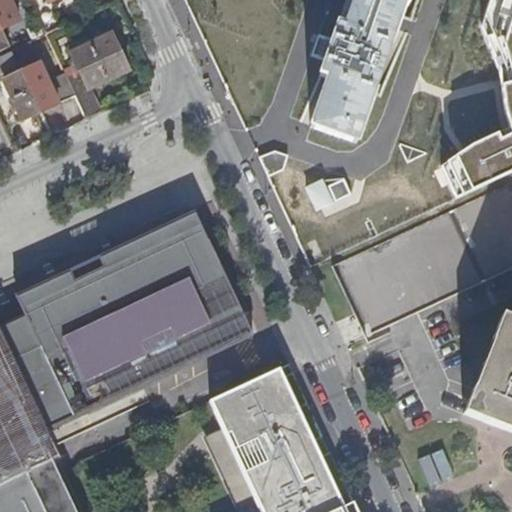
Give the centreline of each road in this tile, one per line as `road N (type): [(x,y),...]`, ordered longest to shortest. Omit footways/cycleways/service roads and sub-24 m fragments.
road 1 (residential): [(390,511),(225,155)]
road 2 (unknown): [(307,332),(136,406),(70,453),(69,472),(102,511)]
road 3 (residential): [(0,188),(195,95)]
road 4 (residential): [(354,182),(370,217),(511,153)]
road 5 (residential): [(376,172),(434,0)]
road 6 (residential): [(511,110),(376,172)]
road 7 (residential): [(225,155),(275,137),(349,169),(354,182)]
